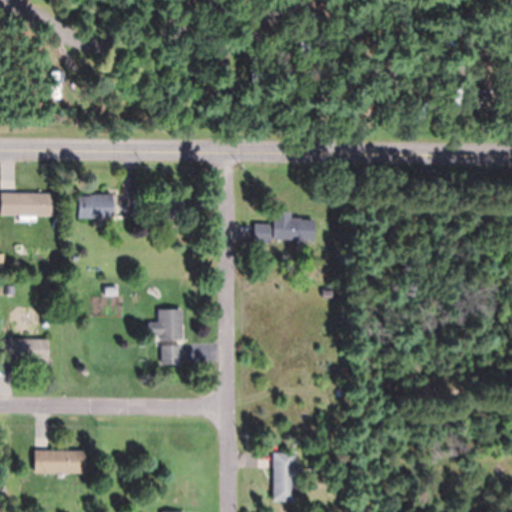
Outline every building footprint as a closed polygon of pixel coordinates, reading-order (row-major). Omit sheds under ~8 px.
[(0,192),(14,192),(52,193),(52,215),(35,215),(35,219),(28,219),(28,221),(17,221),(18,214),(0,214),(0,192)] [(110,215),(111,217),(77,217),(76,195),(88,195),(88,194),(110,193),(110,196),(110,215)] [(182,199),(182,214),(182,217),(164,217),(163,198),(182,197),(182,199)] [(253,234),(253,224),(253,222),(271,223),(272,211),(290,212),(290,216),(300,217),(300,218),(313,219),(312,240),(271,238),(272,230),(271,230),(270,242),(252,241),(253,234)] [(14,294),(5,294),(6,285),(14,285),(14,294)] [(321,297),(321,287),(331,287),(331,297),(321,297)] [(158,340),(157,309),(180,308),(181,339),(158,340)] [(0,338),(47,338),(46,360),(11,360),(0,360),(0,338)] [(180,346),(180,360),(180,363),(160,364),(160,345),(179,344),(180,346)] [(35,449),(47,450),(83,450),(83,472),(33,472),(33,449),(35,449)] [(271,467),(271,452),(293,452),(293,465),(301,465),(301,491),(293,491),(293,501),(271,501),(271,467)]
